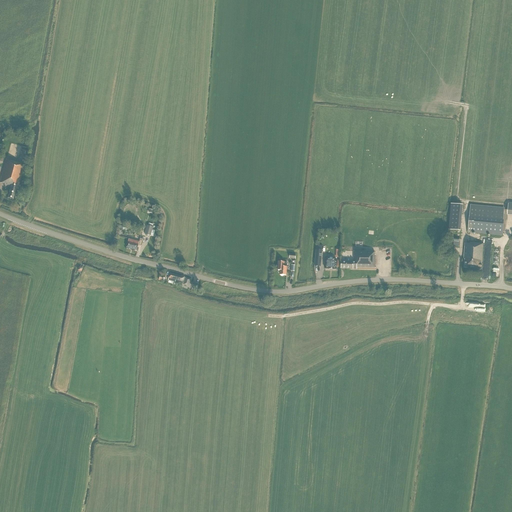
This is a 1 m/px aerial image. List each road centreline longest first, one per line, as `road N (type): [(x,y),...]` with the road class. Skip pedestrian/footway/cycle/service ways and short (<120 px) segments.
road 1 (tertiary): [(511,288),(397,279),(280,291),(239,287),(0,213)]
road 2 (unknown): [(463,284),(462,306),(359,302),(275,315)]
